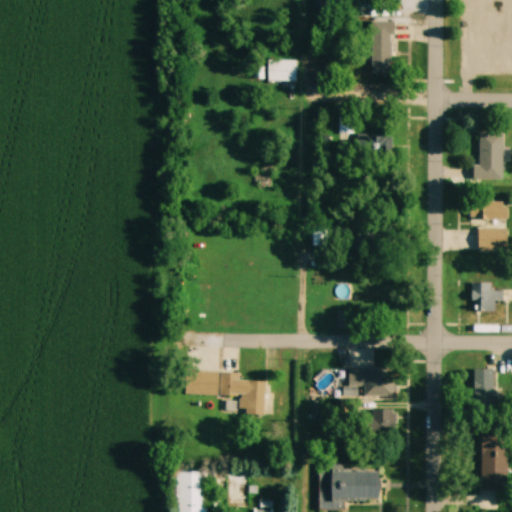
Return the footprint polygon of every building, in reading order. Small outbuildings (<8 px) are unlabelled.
[(370,75),(392,75),(392,23),(370,23),(370,75)] [(269,58),(295,58),(295,81),(269,80),(269,58)] [(477,133),(477,180),(502,180),(502,133),(477,133)] [(339,138),(340,160),(389,158),(388,135),(339,138)] [(469,219),(506,219),(506,204),(469,204),(469,219)] [(477,251),(507,251),(507,228),(477,228),(477,251)] [(496,312),(496,302),(502,302),(502,291),(491,291),(491,283),(471,283),(471,312),(496,312)] [(367,312),(393,312),(393,290),(367,290),(367,312)] [(337,328),(351,328),(351,312),(337,312),(337,328)] [(364,397),(395,397),(395,370),(348,370),(348,387),(364,387),(364,397)] [(493,370),(473,370),(473,407),(493,407),(493,370)] [(184,395),(240,397),(239,414),(264,415),(265,382),(238,381),(238,373),(185,371),(184,395)] [(395,429),(395,410),(372,410),(372,429),(395,429)] [(507,438),(479,438),(479,491),(507,491),(507,438)] [(344,511),(344,501),(380,501),(379,468),(319,468),(319,511),(344,511)] [(206,511),(207,472),(175,472),(175,511),(206,511)]
